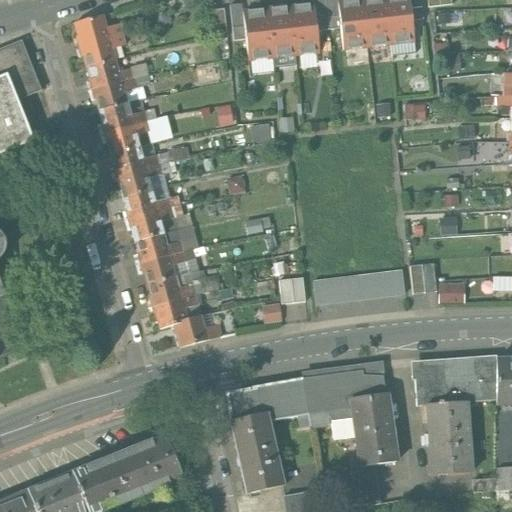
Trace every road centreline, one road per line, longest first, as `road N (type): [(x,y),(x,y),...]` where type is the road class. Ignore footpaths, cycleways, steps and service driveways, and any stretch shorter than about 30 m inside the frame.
road 1 (residential): [(36,8),(139,387)]
road 2 (secondary): [(196,370),(427,330),(511,327)]
road 3 (secondary): [(0,436),(139,387)]
road 4 (residential): [(196,370),(227,511)]
